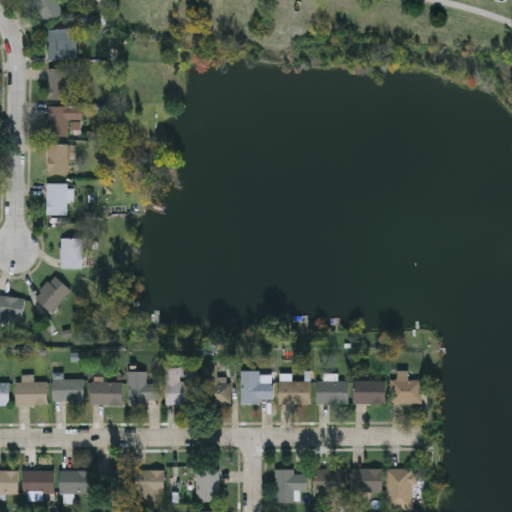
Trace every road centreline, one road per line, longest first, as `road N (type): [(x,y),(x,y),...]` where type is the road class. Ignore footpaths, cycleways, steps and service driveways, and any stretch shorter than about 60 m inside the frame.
road 1 (residential): [(425,438),(0,438)]
road 2 (residential): [(0,16),(19,66),(18,250)]
